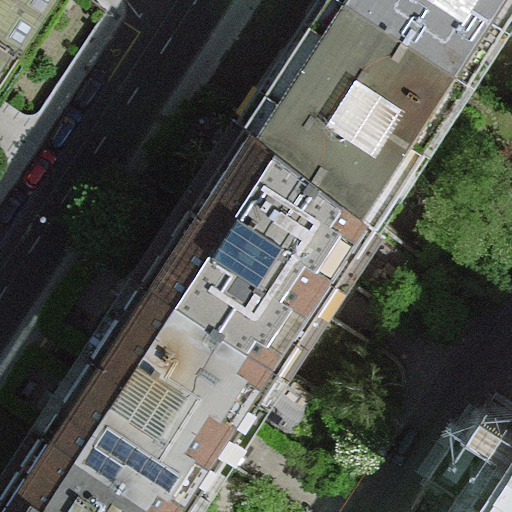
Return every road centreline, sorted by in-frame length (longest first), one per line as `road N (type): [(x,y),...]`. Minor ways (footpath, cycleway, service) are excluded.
road 1 (secondary): [(0,290),(192,0)]
road 2 (residential): [(511,318),(389,511)]
